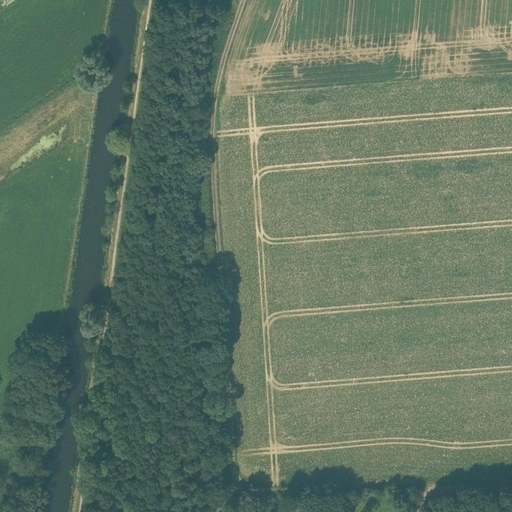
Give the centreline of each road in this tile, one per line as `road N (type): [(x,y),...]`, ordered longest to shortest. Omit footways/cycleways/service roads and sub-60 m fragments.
road 1 (track): [(219,510),(228,481),(212,108),(242,0)]
road 2 (track): [(423,490),(396,482),(227,489)]
